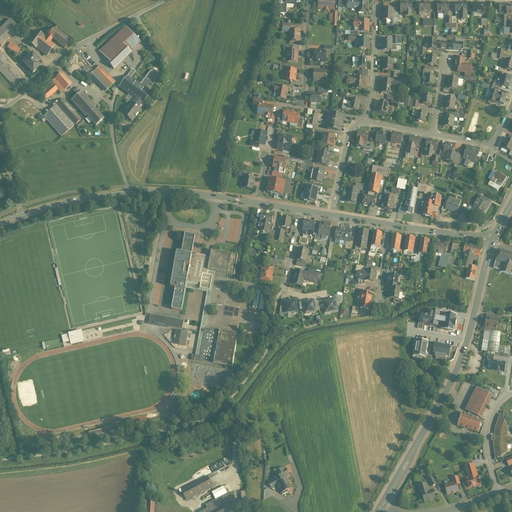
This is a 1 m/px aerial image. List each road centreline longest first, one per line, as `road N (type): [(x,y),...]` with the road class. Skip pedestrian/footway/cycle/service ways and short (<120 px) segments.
road 1 (secondary): [(492,241),(454,373),(379,509)]
road 2 (tertiary): [(258,203),(129,193),(21,216)]
road 3 (unclassified): [(164,0),(67,50),(4,107)]
road 4 (residential): [(366,122),(376,0)]
